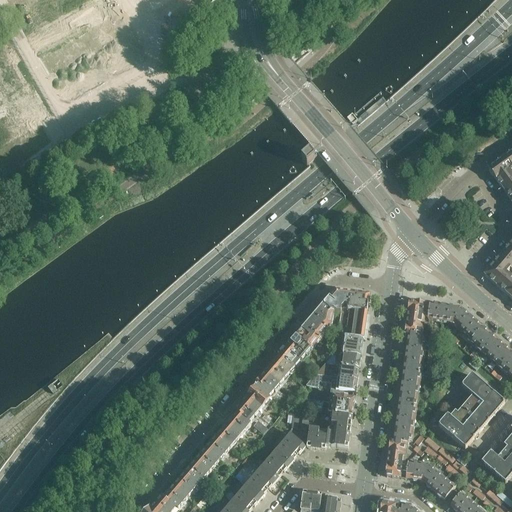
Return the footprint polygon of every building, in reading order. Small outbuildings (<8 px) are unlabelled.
[(110,0),(9,0),(7,1),(64,102),(143,57),(110,0)] [(5,66),(0,68),(0,167),(47,141),(5,66)] [(277,109),(293,127),(325,99),(309,80),(304,74),(278,97),(272,102),(275,107),(277,109)] [(369,117),(386,103),(386,102),(385,101),(383,98),(365,113),(359,118),(361,121),(363,122),(369,117)] [(312,151),(311,152),(314,155),(315,156),(316,157),(317,158),(318,157),(323,153),(351,129),(352,128),(352,127),(358,123),(356,121),(353,116),(347,121),(346,121),(348,123),(347,124),(315,151),(314,151),(313,151),(312,151)] [(315,160),(317,158),(316,157),(315,156),(314,155),(311,152),(308,154),(301,160),(307,166),(309,165),(314,161),(315,160)] [(511,173),(511,168),(505,158),(488,170),(496,182),(497,181),(496,181),(508,173),(511,174),(511,173)] [(504,191),(511,185),(511,175),(511,174),(508,173),(496,181),(497,181),(504,191)] [(511,249),(509,247),(501,256),(511,265),(511,249)] [(511,265),(501,256),(493,266),(504,275),(507,274),(510,270),(511,271),(511,265)] [(511,279),(511,278),(507,274),(504,275),(493,266),(484,276),(496,286),(503,279),(508,284),(511,279)] [(505,295),(511,287),(511,279),(508,284),(503,279),(496,286),(505,295)] [(327,299),(328,300),(330,299),(336,292),(338,292),(349,294),(351,294),(351,292),(335,290),(327,299)] [(349,310),(351,294),(349,294),(338,292),(336,292),(330,299),(323,306),(330,313),(335,313),(341,314),(341,310),(347,311),(347,309),(349,310)] [(370,296),(367,313),(369,314),(372,295),(351,292),(351,294),(352,294),(368,296),(370,296)] [(367,313),(370,296),(368,296),(352,294),(351,294),(349,310),(347,309),(347,311),(347,314),(355,316),(356,312),(367,313)] [(420,340),(423,319),(428,320),(430,305),(409,302),(404,336),(406,338),(408,338),(420,340)] [(454,324),(456,308),(430,305),(428,320),(428,321),(429,323),(432,323),(433,320),(451,323),(451,326),(453,326),(454,324)] [(332,327),(335,313),(330,313),(323,306),(314,317),(321,323),(320,325),(328,332),(332,327)] [(483,328),(461,309),(456,308),(454,324),(453,326),(457,329),(458,327),(470,336),(468,339),(471,342),(483,328)] [(364,341),(367,313),(356,312),(355,316),(347,314),(341,314),(338,337),(344,338),(364,341)] [(328,332),(320,325),(321,323),(314,317),(305,327),(320,340),(328,332)] [(320,340),(305,327),(296,338),(312,352),(320,340)] [(504,346),(483,328),(471,342),(477,346),(475,348),(485,357),(487,355),(493,360),(504,346)] [(312,352),(296,338),(291,344),(289,344),(288,345),(288,347),(286,349),(302,363),(312,352)] [(361,359),(364,341),(344,338),(342,356),(361,359)] [(419,375),(424,342),(423,340),(420,340),(408,338),(404,373),(419,375)] [(511,353),(504,346),(493,360),(498,365),(496,367),(507,376),(509,374),(511,376),(511,353)] [(302,363),(286,349),(276,361),(291,375),(302,363)] [(361,359),(342,356),(336,355),(334,367),(359,370),(361,359)] [(291,375),(276,361),(265,374),(280,387),(291,375)] [(358,382),(359,370),(334,367),(325,366),(315,377),(320,377),(332,379),(358,382)] [(415,410),(419,375),(404,373),(399,407),(415,410)] [(280,387),(265,374),(254,387),(255,388),(269,399),(280,387)] [(318,389),(319,383),(320,377),(315,377),(306,387),(318,389)] [(356,393),(358,382),(332,379),(320,377),(319,383),(331,385),(331,389),(336,390),(356,393)] [(465,451),(499,411),(505,405),(472,377),(462,388),(473,398),(458,416),(455,414),(450,419),(448,417),(439,428),(465,451)] [(52,386),(48,389),(53,395),(57,392),(52,386)] [(270,401),(269,400),(269,399),(255,388),(253,390),(248,396),(245,399),(260,412),(270,401)] [(353,418),(355,402),(348,401),(348,400),(340,399),(335,399),(336,390),(331,389),(331,391),(331,395),(315,393),(314,402),(333,405),(332,416),(333,416),(353,418)] [(355,402),(356,393),(336,390),(335,399),(340,399),(348,400),(348,401),(355,402)] [(314,402),(315,393),(306,392),(304,401),(314,402)] [(260,412),(245,399),(234,412),(249,425),(260,412)] [(410,443),(412,426),(415,410),(399,407),(394,442),(406,444),(408,445),(410,443)] [(298,430),(300,412),(294,411),(292,429),(298,430)] [(251,427),(249,425),(234,412),(231,416),(230,417),(230,419),(231,420),(228,422),(226,425),(241,438),(251,427)] [(307,429),(310,413),(304,412),(301,430),(307,431),(307,429)] [(326,451),(327,441),(328,437),(332,437),(331,442),(332,442),(331,449),(348,451),(353,419),(353,418),(333,416),(332,426),(334,426),(333,435),(319,433),(319,430),(309,429),(309,431),(307,449),(326,451)] [(253,429),(263,437),(268,431),(258,423),(253,429)] [(241,438),(226,425),(224,428),(223,429),(217,436),(215,438),(230,451),(241,438)] [(511,429),(511,431),(511,432),(511,437),(510,440),(507,438),(501,445),(507,450),(498,460),(491,454),(482,465),(505,485),(511,477),(511,429)] [(291,466),(305,450),(306,449),(291,436),(276,453),(291,466)] [(418,446),(424,440),(420,437),(415,444),(418,446)] [(230,451),(215,438),(214,439),(208,447),(205,450),(220,463),(230,451)] [(439,448),(428,439),(425,442),(436,452),(439,448)] [(404,461),(406,444),(394,442),(392,442),(390,443),(385,476),(386,476),(387,477),(387,478),(406,480),(408,466),(403,465),(404,461)] [(423,454),(416,448),(414,451),(421,457),(423,454)] [(436,456),(428,449),(425,452),(433,459),(436,456)] [(455,460),(442,449),(439,453),(452,464),(455,460)] [(220,463),(205,450),(202,454),(196,460),(194,462),(210,475),(220,463)] [(276,484),(291,466),(276,453),(261,471),(276,484)] [(447,464),(440,457),(437,460),(445,466),(447,464)] [(210,475),(194,462),(193,464),(187,471),(184,474),(199,487),(210,475)] [(419,467),(412,466),(413,463),(409,463),(408,464),(408,466),(406,480),(418,482),(419,467)] [(424,484),(431,467),(430,466),(428,465),(426,468),(419,467),(418,482),(422,482),(424,484)] [(452,489),(445,482),(437,475),(439,473),(431,467),(424,484),(445,502),(456,489),(454,487),(452,489)] [(458,474),(450,468),(449,467),(446,470),(455,478),(458,474)] [(469,472),(463,467),(460,471),(466,476),(469,472)] [(261,501),(276,484),(261,471),(246,488),(261,501)] [(199,487),(184,474),(181,478),(175,485),(174,487),(189,500),(199,487)] [(481,485),(475,479),(472,483),(478,488),(481,485)] [(189,500),(174,487),(172,488),(169,492),(168,492),(166,492),(164,494),(162,497),(177,510),(176,510),(178,511),(189,500)] [(237,511),(251,511),(261,501),(246,488),(231,506),(237,511)] [(503,503),(490,492),(487,495),(500,506),(503,503)] [(317,511),(319,511),(321,502),(322,495),(303,493),(300,511),(310,511),(311,511),(317,511)] [(478,511),(471,505),(464,499),(466,497),(462,494),(451,507),(456,511),(483,511),(480,509),(478,511)] [(177,510),(162,497),(153,506),(151,509),(154,511),(175,511),(176,510),(177,510)] [(340,510),(341,503),(341,501),(327,499),(326,506),(323,506),(323,508),(340,510)] [(401,511),(402,506),(383,503),(383,504),(382,505),(381,505),(381,510),(380,510),(381,510),(380,511),(401,511)]
